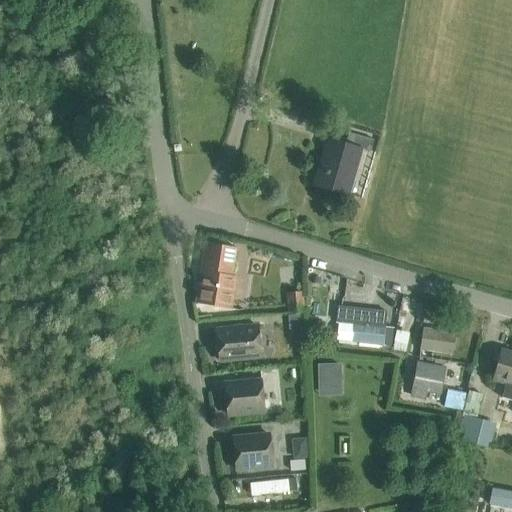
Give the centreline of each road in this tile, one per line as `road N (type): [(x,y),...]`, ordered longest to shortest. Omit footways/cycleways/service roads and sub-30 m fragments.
road 1 (unclassified): [(170,210),(511,309)]
road 2 (unclassified): [(216,511),(170,210)]
road 3 (unclassified): [(170,210),(142,0)]
